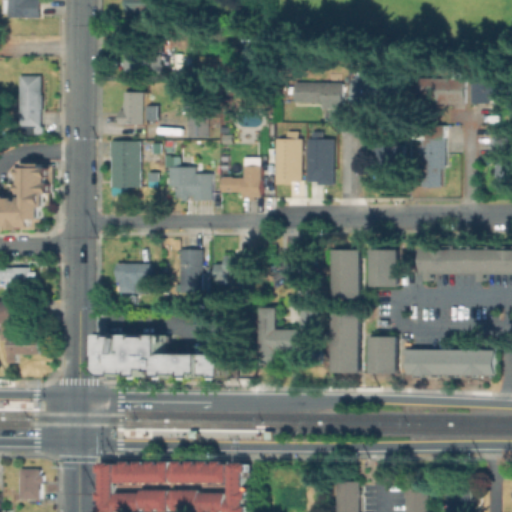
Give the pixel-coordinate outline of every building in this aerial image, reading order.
[(42,0),(42,16),(11,16),(11,12),(5,12),(5,0),(42,0)] [(154,0),(154,13),(129,13),(129,0),(154,0)] [(164,49),(164,62),(165,62),(165,70),(164,70),(164,73),(126,73),(126,42),(141,42),(141,49),(164,49)] [(238,64),(238,76),(203,76),(203,56),(225,56),(225,64),(238,64)] [(402,79),(402,96),(372,96),(372,102),(355,102),(354,83),(350,83),(350,71),(373,71),(373,79),(402,79)] [(43,102),(43,125),(46,125),(46,131),(22,131),(22,75),(43,75),(43,102)] [(469,76),(468,102),(440,102),(440,96),(422,96),(422,76),(469,76)] [(511,77),(511,97),(494,97),(494,101),(475,102),(474,78),(511,77)] [(345,81),(345,107),(325,106),(325,100),(299,100),(299,81),(345,81)] [(151,90),(151,123),(123,123),(123,109),(128,109),(128,90),(151,90)] [(213,113),(212,136),(191,136),(191,114),(213,113)] [(287,137),(287,130),(299,130),(299,137),(303,137),(303,183),(276,183),(276,137),(287,137)] [(334,139),(323,139),(323,131),(312,131),(312,137),(307,137),(307,180),(317,180),(317,184),(334,184),(334,139)] [(233,143),(226,143),(225,133),(233,132),(233,143)] [(394,135),(394,185),(380,185),(379,156),(376,156),(375,135),(394,135)] [(511,137),(511,185),(500,185),(500,156),(495,156),(495,137),(511,137)] [(450,138),(449,167),(445,167),(445,185),(426,185),(426,138),(450,138)] [(142,140),(142,185),(116,185),(116,175),(113,175),(113,154),(115,154),(115,139),(142,140)] [(263,164),(264,176),(269,176),(269,179),(264,179),(264,195),(258,195),(258,200),(252,200),(252,196),(245,196),(245,191),(224,191),(224,175),(235,175),(235,176),(246,176),(246,164),(263,164)] [(0,191),(13,192),(13,199),(25,199),(25,165),(58,166),(57,195),(47,195),(47,220),(37,220),(37,229),(0,228),(0,191)] [(215,172),(215,198),(198,198),(198,195),(191,195),(191,196),(179,196),(179,185),(173,185),(173,165),(199,165),(199,172),(215,172)] [(205,265),(205,291),(182,291),(183,247),(204,248),(204,265),(205,265)] [(511,248),(423,247),(423,280),(435,280),(435,273),(480,273),(480,280),(488,280),(488,273),(511,273),(511,248)] [(403,251),(403,284),(375,284),(375,251),(403,251)] [(366,253),(365,295),(339,295),(339,252),(366,253)] [(250,255),(249,273),(228,271),(228,279),(219,278),(220,263),(227,263),(227,254),(250,255)] [(155,261),(156,279),(143,279),(143,283),(138,283),(138,290),(123,291),(122,280),(120,280),(120,262),(155,261)] [(0,268),(34,268),(34,290),(15,290),(15,282),(2,282),(2,288),(0,288),(0,268)] [(137,298),(137,307),(125,307),(125,297),(137,298)] [(19,300),(0,300),(0,337),(0,339),(8,339),(7,322),(19,322),(19,300)] [(283,326),(309,326),(309,310),(322,310),(322,326),(324,326),(324,351),(265,351),(265,305),(283,306),(283,326)] [(365,314),(365,371),(339,371),(339,359),(338,359),(338,314),(365,314)] [(170,332),(170,354),(229,354),(229,377),(220,377),(220,372),(207,372),(207,378),(193,378),(193,371),(183,371),(183,376),(167,376),(167,368),(161,368),(161,377),(109,377),(109,358),(107,358),(107,335),(123,335),(123,341),(131,341),(131,334),(147,334),(147,341),(158,342),(158,339),(158,332),(170,332)] [(18,353),(42,354),(42,337),(9,336),(8,361),(17,362),(18,353)] [(402,338),(402,371),(376,371),(376,338),(402,338)] [(409,373),(410,348),(498,348),(498,374),(409,373)] [(255,462),(255,511),(104,511),(104,461),(255,462)] [(42,496),(42,497),(22,497),(23,467),(41,467),(42,473),(46,473),(45,482),(42,482),(42,496)] [(362,480),(362,489),(363,489),(363,496),(362,495),(362,511),(340,511),(340,480),(362,480)] [(474,480),(475,503),(471,503),(471,511),(448,511),(448,502),(451,502),(451,480),(474,480)] [(431,493),(430,511),(408,511),(408,485),(431,485),(431,493)] [(306,486),(306,509),(276,510),(275,487),(306,486)]
